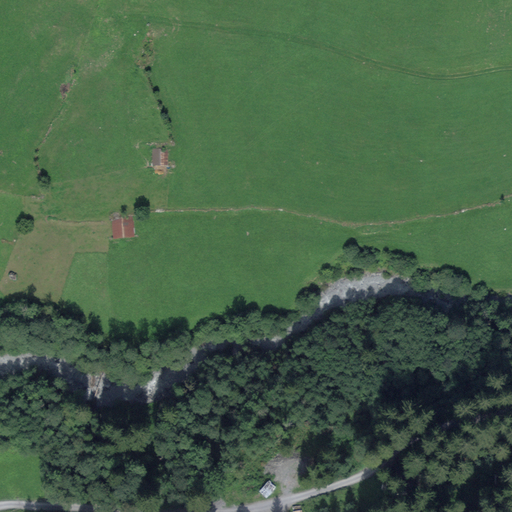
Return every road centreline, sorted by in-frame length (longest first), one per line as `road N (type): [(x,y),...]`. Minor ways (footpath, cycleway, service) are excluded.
road 1 (track): [(511,66),(444,75),(242,27),(98,16),(67,0)]
road 2 (track): [(239,511),(353,481),(438,428),(511,412)]
